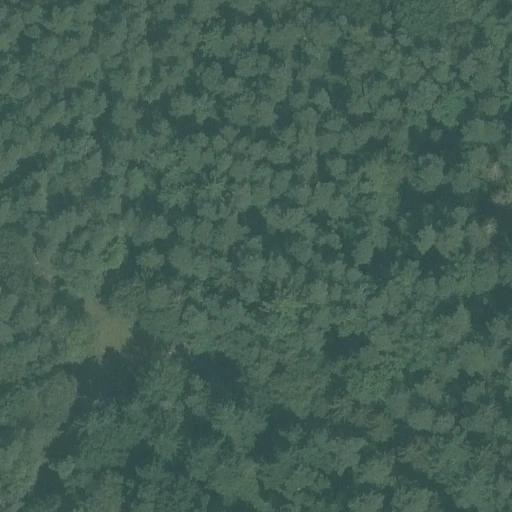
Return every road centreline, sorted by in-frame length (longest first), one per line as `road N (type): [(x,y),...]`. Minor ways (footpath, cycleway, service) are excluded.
road 1 (track): [(0,292),(122,312),(454,511)]
road 2 (track): [(122,312),(44,511)]
